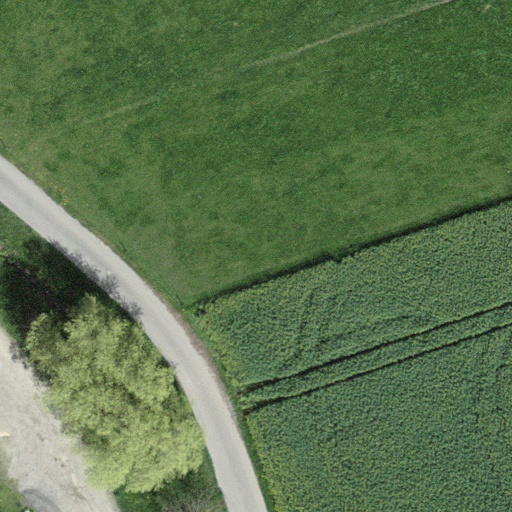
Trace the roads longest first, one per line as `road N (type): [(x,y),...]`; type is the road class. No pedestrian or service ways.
road 1 (unclassified): [(0,178),(161,321),(220,423),(248,511)]
road 2 (track): [(100,511),(77,457),(0,383)]
